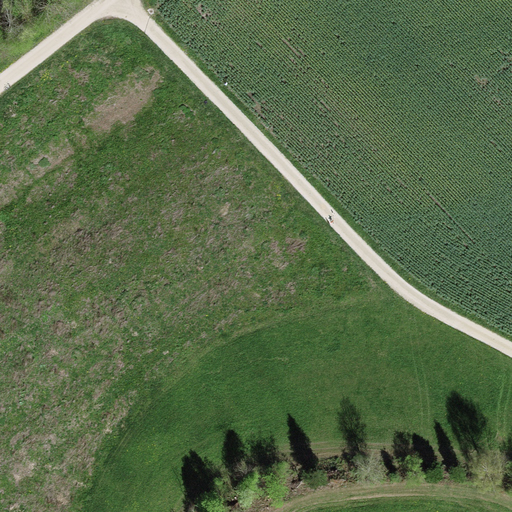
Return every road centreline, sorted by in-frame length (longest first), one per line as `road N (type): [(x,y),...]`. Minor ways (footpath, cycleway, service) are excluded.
road 1 (track): [(119,0),(406,296),(511,353)]
road 2 (track): [(0,84),(117,0)]
